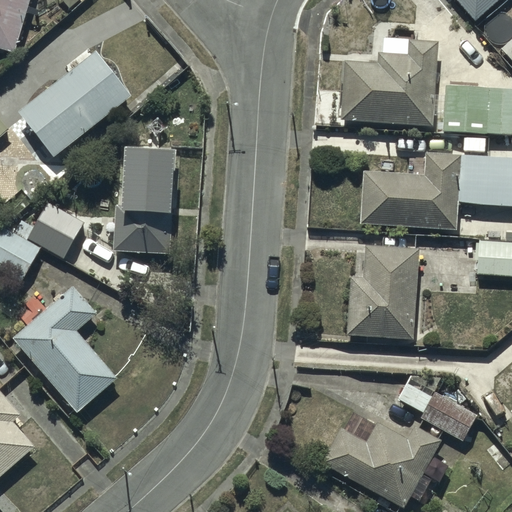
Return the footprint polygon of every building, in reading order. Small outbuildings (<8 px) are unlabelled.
[(28,0),(0,0),(0,51),(12,55),(28,0)] [(453,0),(473,23),(498,0),(453,0)] [(343,64),(340,122),(430,128),(431,118),(444,119),(443,133),(511,138),(511,136),(511,135),(511,91),(444,87),(443,98),(432,97),(436,45),(381,42),(380,56),(376,55),(376,66),(343,64)] [(184,68),(164,47),(147,63),(154,70),(132,90),(145,104),(184,68)] [(17,114),(52,158),(129,98),(95,54),(17,114)] [(171,154),(121,152),(119,206),(114,206),(112,253),(167,255),(171,154)] [(511,161),(424,157),(423,177),(362,174),(359,226),(454,231),(455,206),(511,209),(511,161)] [(62,261),(82,225),(46,206),(26,241),(62,261)] [(0,272),(21,284),(38,250),(1,230),(0,231),(0,272)] [(511,244),(477,243),(475,276),(511,278),(511,244)] [(363,281),(347,280),(344,337),(413,341),(417,253),(364,250),(363,281)] [(27,327),(11,341),(76,415),(115,381),(73,333),(94,315),(71,288),(46,310),(34,296),(24,305),(29,312),(21,319),(27,327)] [(421,414),(418,419),(462,443),(475,420),(433,396),(431,400),(407,386),(398,402),(421,414)] [(0,395),(0,478),(33,450),(11,425),(20,418),(0,395)] [(345,433),(339,429),(320,465),(402,509),(408,499),(418,504),(430,483),(422,478),(441,444),(414,429),(407,441),(374,423),(372,426),(354,416),(345,433)]
